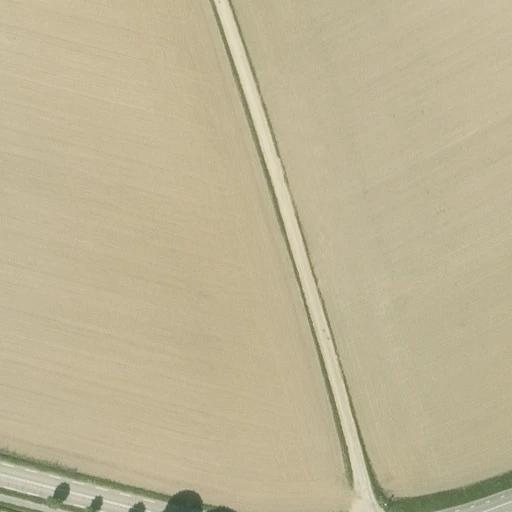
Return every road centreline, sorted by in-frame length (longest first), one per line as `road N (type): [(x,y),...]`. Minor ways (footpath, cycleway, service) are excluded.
road 1 (track): [(371,511),(217,0)]
road 2 (tertiary): [(140,511),(0,476)]
